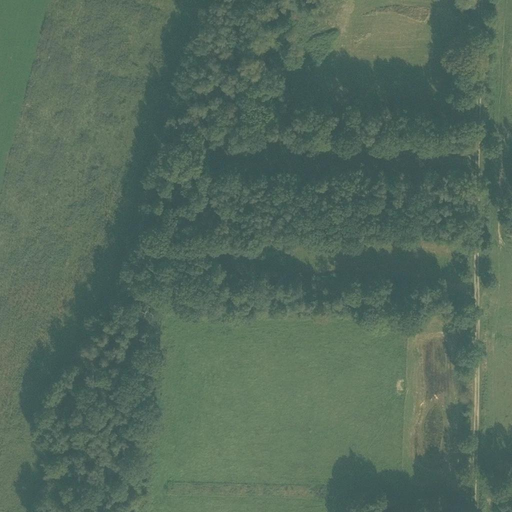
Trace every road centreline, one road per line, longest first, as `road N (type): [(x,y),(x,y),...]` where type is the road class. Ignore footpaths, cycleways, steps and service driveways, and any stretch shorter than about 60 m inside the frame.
road 1 (track): [(472,511),(480,0)]
road 2 (track): [(476,293),(153,290)]
